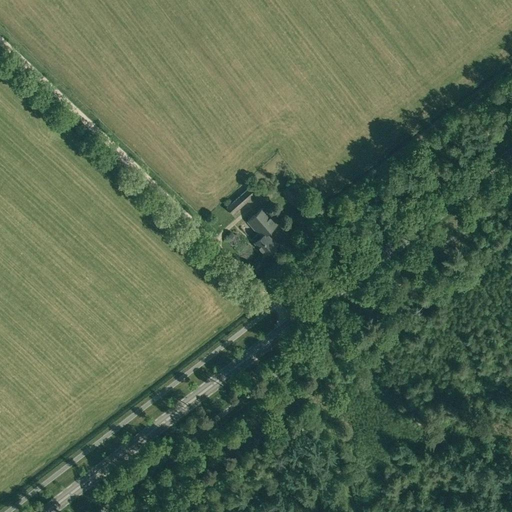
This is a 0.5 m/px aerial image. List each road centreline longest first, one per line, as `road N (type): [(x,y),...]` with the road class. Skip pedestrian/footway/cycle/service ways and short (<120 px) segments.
road 1 (secondary): [(49,511),(511,154)]
road 2 (track): [(0,41),(274,299),(312,347)]
